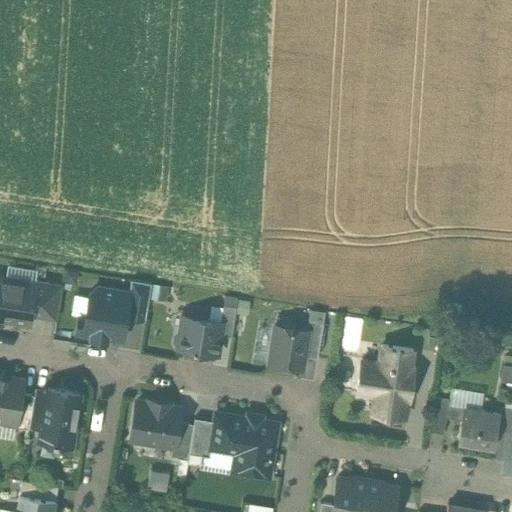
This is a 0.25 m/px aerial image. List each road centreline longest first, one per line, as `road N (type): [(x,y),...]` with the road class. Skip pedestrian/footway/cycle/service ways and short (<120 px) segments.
road 1 (residential): [(106,362),(308,397),(301,437)]
road 2 (residential): [(84,511),(106,362)]
